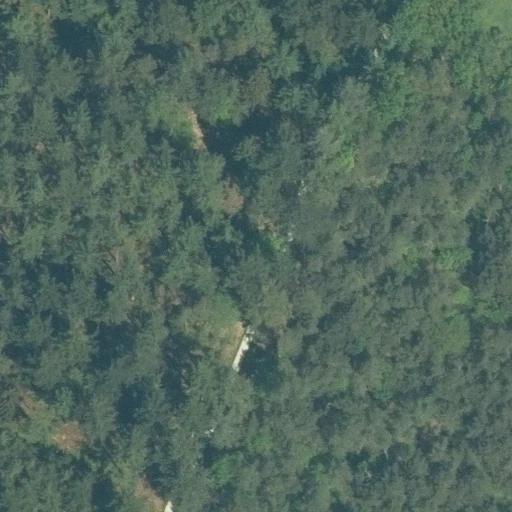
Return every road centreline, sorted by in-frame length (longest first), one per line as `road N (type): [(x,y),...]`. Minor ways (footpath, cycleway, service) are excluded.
road 1 (track): [(419,43),(366,122),(325,207),(205,511)]
road 2 (track): [(511,144),(395,87)]
